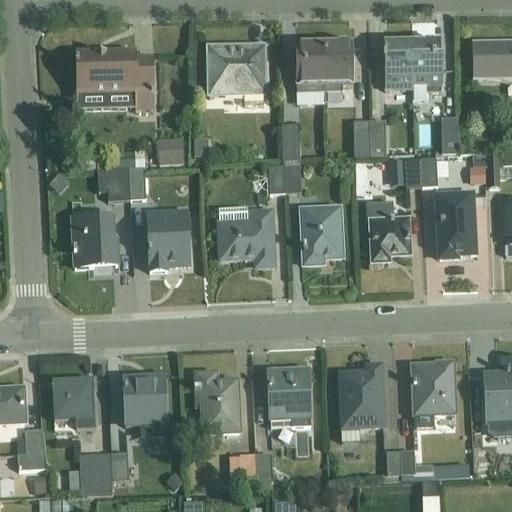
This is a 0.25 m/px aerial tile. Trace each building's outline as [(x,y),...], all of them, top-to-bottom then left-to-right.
[(412,46),(413,95),(413,105),(428,104),(428,97),(441,97),(441,91),(443,91),(440,43),(424,44),(424,46),(412,46)] [(325,48),(324,97),(342,97),(342,91),(353,91),(353,45),(333,44),(333,48),(325,48)] [(511,44),(472,45),(473,84),(511,83),(511,44)] [(413,95),(412,46),(384,46),(385,95),(413,95)] [(266,48),(206,49),(207,102),(244,101),(244,110),(263,110),(264,100),(267,100),(266,48)] [(324,97),(325,48),(295,49),(297,109),(324,109),(324,97)] [(76,66),(75,66),(75,73),(76,73),(77,116),(78,116),(79,113),(136,112),(137,115),(154,115),(153,62),(136,63),(136,57),(76,58),(76,66)] [(458,123),(442,123),(442,159),(457,159),(458,123)] [(369,163),(370,126),(354,126),(354,163),(369,163)] [(370,126),(369,163),(385,162),(385,160),(414,160),(413,145),(385,146),(385,126),(370,126)] [(283,166),(300,166),(299,129),(282,130),(283,166)] [(184,141),(159,142),(160,170),(185,169),(184,141)] [(208,142),(194,142),(194,161),(208,161),(208,142)] [(130,173),(145,172),(144,156),(113,157),(113,162),(99,162),(100,174),(114,174),(130,173)] [(511,156),(488,157),(489,193),(500,192),(500,179),(511,179),(511,156)] [(421,164),(422,192),(438,191),(436,163),(421,164)] [(472,171),(470,171),(470,187),(486,187),(485,171),(486,171),(486,163),(472,163),(472,171)] [(422,192),(421,164),(405,165),(404,173),(391,174),(392,191),(406,191),(406,193),(422,192)] [(283,169),(284,198),(301,197),(300,166),(283,166),(283,169)] [(284,198),(283,169),(269,170),(270,199),(284,198)] [(145,172),(130,173),(130,205),(146,204),(145,172)] [(130,173),(114,174),(115,206),(130,205),(130,173)] [(114,174),(100,174),(101,196),(108,195),(108,206),(115,206),(114,174)] [(49,190),(61,201),(72,188),(60,177),(49,190)] [(475,196),(434,198),(437,266),(460,265),(460,262),(478,261),(475,196)] [(511,209),(502,210),(503,240),(506,239),(506,250),(506,260),(511,260),(511,209)] [(342,210),(299,212),(302,273),(326,272),(326,266),(345,265),(342,210)] [(371,223),(368,224),(370,270),(391,268),(391,262),(412,262),(410,222),(394,222),(393,210),(370,212),(371,223)] [(219,225),(216,225),(218,267),(254,265),(254,274),(277,274),(274,214),(248,215),(247,212),(219,213),(219,225)] [(188,215),(146,216),(148,277),(169,276),(169,274),(191,273),(188,215)] [(115,222),(73,224),(74,253),(73,253),(73,259),(74,259),(75,272),(93,271),(117,270),(117,263),(115,222)] [(505,378),(497,378),(483,379),(485,428),(487,428),(487,433),(488,437),(494,441),(511,439),(511,361),(504,362),(504,369),(505,378)] [(435,367),(410,368),(412,422),(415,422),(415,432),(435,431),(435,421),(457,420),(455,364),(435,365),(435,367)] [(364,375),(337,376),(340,435),(341,435),(341,446),(360,445),(360,434),(386,433),(383,367),(364,368),(364,375)] [(505,378),(504,369),(496,369),(497,378),(505,378)] [(310,371),(267,372),(269,426),(271,426),(271,432),(311,431),(310,423),(312,423),(310,371)] [(219,375),(194,376),(195,413),(200,414),(201,441),(242,439),(239,383),(219,383),(219,375)] [(166,378),(122,380),(124,432),(141,431),(141,442),(168,441),(166,378)] [(90,386),(54,387),(57,435),(93,434),(90,386)] [(22,394),(0,395),(0,430),(25,429),(22,394)] [(18,459),(45,458),(44,433),(25,434),(25,443),(18,443),(18,459)] [(468,436),(452,437),(453,459),(469,457),(468,436)] [(401,456),(402,487),(426,486),(426,479),(415,479),(414,455),(401,456)] [(402,487),(401,456),(387,456),(388,479),(382,479),(383,488),(402,487)] [(112,484),(110,457),(78,460),(80,501),(111,499),(113,499),(112,484)] [(110,457),(112,484),(129,483),(128,457),(110,457)] [(45,458),(18,459),(19,474),(46,472),(45,458)] [(255,459),(257,487),(261,487),(261,491),(272,491),(272,486),(273,486),(272,458),(255,459)] [(257,487),(255,459),(239,460),(229,461),(231,489),(257,487)] [(68,468),(58,469),(59,493),(69,493),(68,468)] [(176,476),(166,485),(175,494),(184,485),(176,476)] [(46,480),(35,480),(35,497),(46,496),(46,480)] [(430,511),(430,497),(412,498),(412,511),(430,511)] [(192,511),(192,499),(172,500),(172,511),(192,511)] [(50,511),(50,503),(39,504),(39,511),(50,511)] [(72,511),(72,503),(52,503),(52,511),(72,511)]
